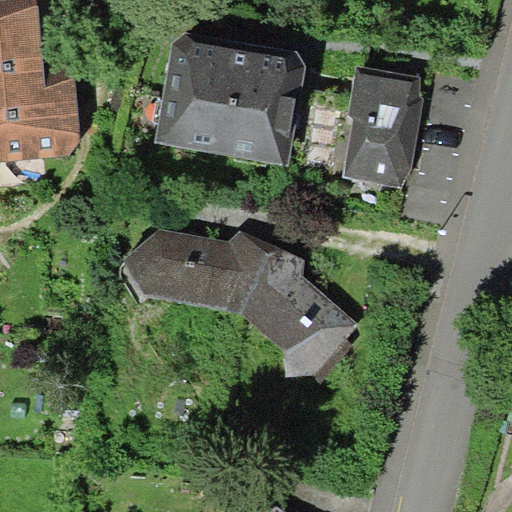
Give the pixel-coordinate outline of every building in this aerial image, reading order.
[(0,0),(0,73),(33,68),(26,0),(0,0)] [(261,160),(276,163),(289,87),(293,69),(289,61),(182,42),(173,50),(157,139),(260,157),(261,160)] [(63,75),(52,66),(33,68),(0,73),(0,189),(41,186),(38,156),(61,154),(70,143),(63,75)] [(351,98),(289,87),(276,163),(273,182),(342,193),(345,177),(394,185),(401,171),(413,103),(411,101),(411,86),(373,80),(373,77),(355,74),(351,98)] [(237,316),(264,252),(265,250),(235,238),(224,248),(155,236),(119,265),(139,298),(237,316)] [(296,265),(265,250),(264,252),(237,316),(279,353),(281,379),(306,377),(349,329),(294,281),(296,265)] [(219,503),(276,509),(279,481),(222,475),(219,503)]
